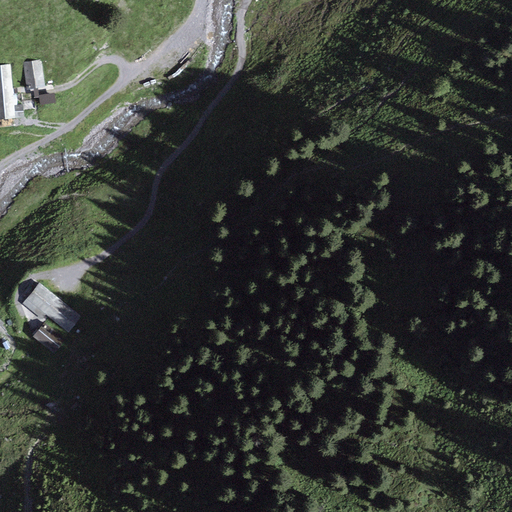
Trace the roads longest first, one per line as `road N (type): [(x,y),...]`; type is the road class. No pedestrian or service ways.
road 1 (track): [(245,0),(237,78),(192,142),(161,170),(139,223),(80,270),(30,276),(17,295),(24,325)]
road 2 (track): [(0,169),(74,125),(186,28),(201,0)]
